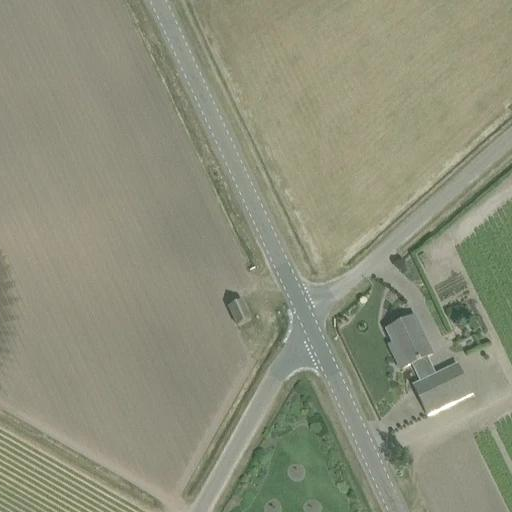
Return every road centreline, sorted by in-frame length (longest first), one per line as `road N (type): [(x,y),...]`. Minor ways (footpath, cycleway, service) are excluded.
road 1 (tertiary): [(301,315),(157,0)]
road 2 (unclassified): [(301,315),(511,138)]
road 3 (unclassified): [(196,511),(301,315)]
road 4 (tertiary): [(392,511),(301,315)]
